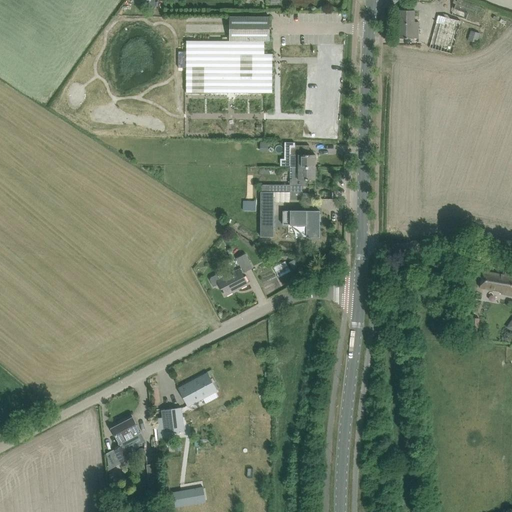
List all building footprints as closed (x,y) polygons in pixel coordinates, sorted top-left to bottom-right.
[(456,0),(451,16),(481,26),(487,8),(464,0),(456,0)] [(398,10),(398,38),(418,39),(418,29),(418,23),(414,22),(414,10),(398,10)] [(461,21),(438,15),(429,48),(452,54),(461,21)] [(187,52),(178,52),(178,68),(187,68),(186,92),(272,93),(273,54),(265,54),(265,41),(269,41),(270,17),(230,16),(229,41),(187,41),(187,52)] [(471,30),(467,41),(477,44),(480,33),(471,30)] [(312,72),(323,72),(322,122),(331,122),(333,51),(334,51),(335,43),(321,42),(321,50),(313,50),(312,72)] [(291,155),(291,160),(291,166),(298,166),(315,167),(315,155),(309,155),(309,145),(296,145),(296,147),(291,147),(291,155)] [(307,180),(315,180),(315,167),(298,166),(291,166),(290,193),(290,199),(302,199),(302,186),(307,186),(307,180)] [(274,237),(274,202),(274,193),(261,193),(261,237),(274,237)] [(274,193),(274,202),(290,203),(290,199),(290,193),(274,193)] [(320,211),(283,211),(283,225),(307,225),(307,238),(320,238),(320,211)] [(280,268),(293,263),(288,252),(276,257),(280,268)] [(237,259),(244,272),(252,268),(245,254),(237,259)] [(214,286),(219,284),(225,296),(233,292),(232,290),(237,288),(238,289),(248,284),(240,270),(227,276),(225,272),(222,271),(211,277),(211,280),(214,286)] [(504,275),(483,271),(480,287),(502,291),(501,294),(511,295),(511,273),(505,273),(504,275)] [(472,318),(471,327),(472,327),(472,332),(477,332),(477,328),(478,328),(479,318),(472,318)] [(208,373),(179,389),(188,406),(202,398),(205,404),(218,397),(215,391),(217,390),(208,373)] [(161,410),(163,422),(154,423),(156,442),(164,441),(164,434),(185,431),(182,408),(161,410)] [(111,426),(111,427),(121,446),(106,453),(107,456),(105,457),(105,460),(110,469),(129,459),(125,450),(144,440),(131,416),(124,420),(125,422),(112,428),(111,426)] [(161,491),(158,464),(147,465),(150,492),(161,491)]
